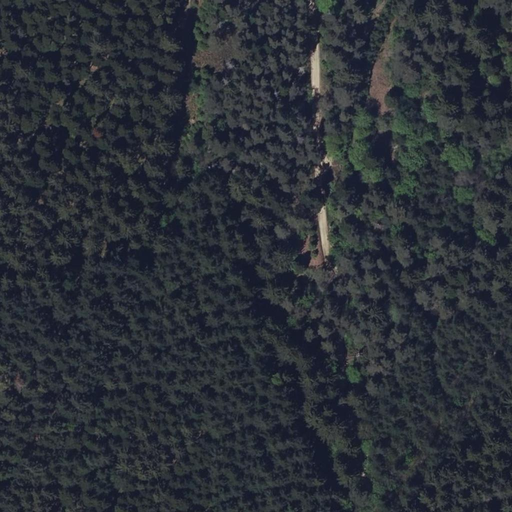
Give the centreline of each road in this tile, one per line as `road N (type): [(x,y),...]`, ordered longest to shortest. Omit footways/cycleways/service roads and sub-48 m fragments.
road 1 (track): [(198,0),(200,99),(175,217),(137,331),(32,511)]
road 2 (track): [(375,511),(342,243),(326,0)]
